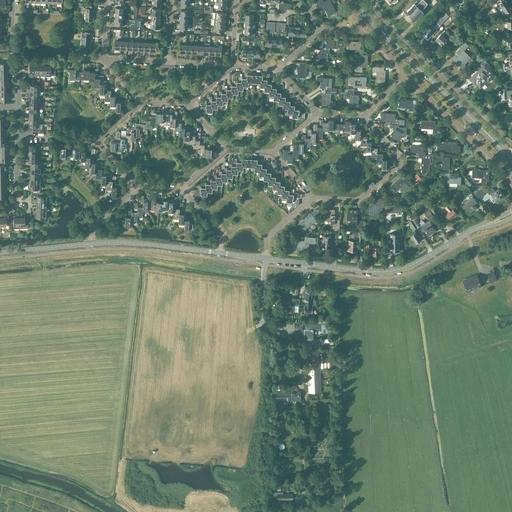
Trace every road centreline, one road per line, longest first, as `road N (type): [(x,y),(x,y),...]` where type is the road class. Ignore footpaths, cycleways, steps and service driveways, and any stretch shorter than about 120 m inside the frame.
road 1 (unclassified): [(265,258),(390,271),(511,215)]
road 2 (residential): [(511,145),(368,0)]
road 3 (secondary): [(490,137),(356,0)]
road 4 (residential): [(310,198),(357,200),(399,164),(363,116)]
road 5 (track): [(305,480),(313,412),(292,353),(297,330)]
road 6 (residential): [(406,76),(505,172)]
road 7 (unclassified): [(218,253),(92,243)]
